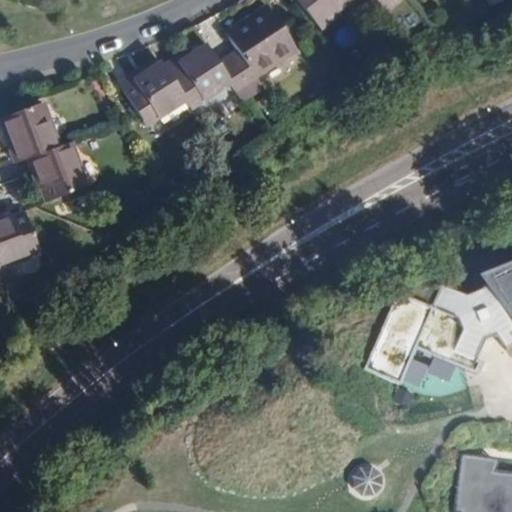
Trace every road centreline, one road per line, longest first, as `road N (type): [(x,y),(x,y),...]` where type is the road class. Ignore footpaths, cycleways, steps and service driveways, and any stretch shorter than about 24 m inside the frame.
road 1 (secondary): [(511,110),(287,239),(142,347)]
road 2 (secondary): [(142,347),(352,228)]
road 3 (residential): [(0,66),(96,41),(199,0)]
road 4 (secondary): [(0,463),(142,347)]
road 5 (secondary): [(352,228),(511,145)]
road 6 (tertiary): [(352,228),(511,158)]
